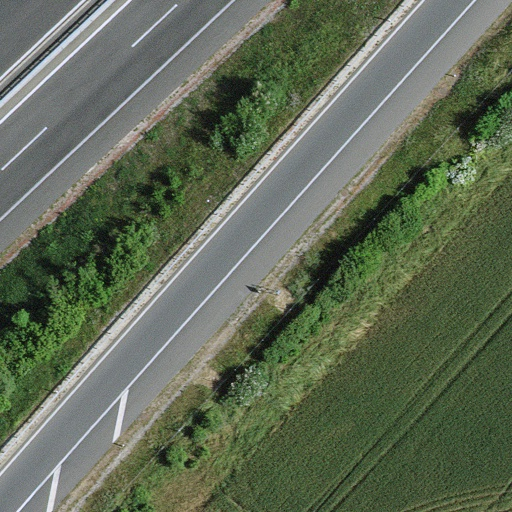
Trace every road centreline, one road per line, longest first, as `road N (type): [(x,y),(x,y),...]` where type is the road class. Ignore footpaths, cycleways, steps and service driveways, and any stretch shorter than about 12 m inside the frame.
road 1 (motorway): [(0,507),(452,0)]
road 2 (motorway): [(0,170),(181,0)]
